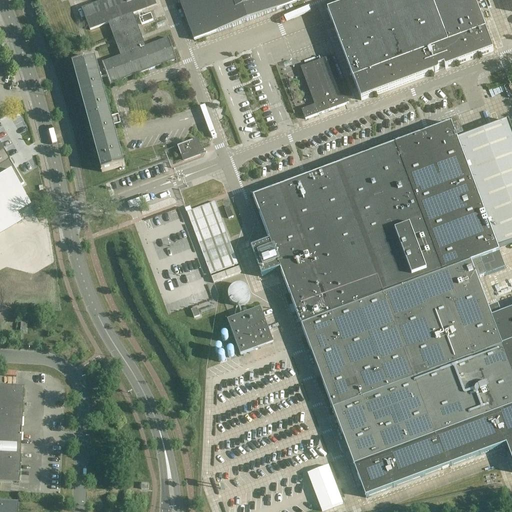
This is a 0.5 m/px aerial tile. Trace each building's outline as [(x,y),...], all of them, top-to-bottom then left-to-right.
[(153,0),(78,0),(79,0),(80,0),(99,0),(101,3),(83,10),(90,30),(109,24),(121,57),(103,64),(103,63),(102,63),(103,68),(97,69),(95,60),(96,60),(96,59),(72,65),(73,66),(74,66),(100,162),(99,162),(102,172),(101,172),(102,173),(125,167),(125,165),(124,166),(113,128),(114,127),(111,117),(111,118),(100,79),(107,77),(111,86),(111,85),(176,60),(176,61),(177,61),(169,39),(168,39),(168,40),(145,48),(133,15),(156,6),(153,0)] [(179,0),(194,41),(200,39),(300,1),(299,0),(179,0)] [(361,102),(437,73),(438,73),(438,72),(439,71),(439,70),(438,70),(444,67),(445,70),(493,52),(473,0),(359,0),(328,12),(361,102)] [(151,14),(139,19),(142,25),(153,20),(151,14)] [(331,57),(301,68),(315,106),(302,111),(305,120),(349,104),(331,57)] [(458,140),(499,249),(511,244),(511,131),(508,121),(458,140)] [(487,276),(481,260),(500,253),(499,249),(458,140),(451,124),(269,192),(253,199),(269,242),(251,249),(262,278),(280,271),(290,296),(354,467),(365,498),(506,446),(511,462),(511,343),(502,347),(478,279),(487,276)] [(184,162),(200,156),(200,155),(200,154),(199,152),(202,151),(198,139),(177,147),(181,156),(182,156),(184,162)] [(0,145),(0,144),(0,165),(9,160),(3,150),(4,150),(1,144),(0,145)] [(230,207),(225,209),(228,219),(233,217),(230,207)] [(221,258),(214,259),(219,283),(229,281),(228,278),(239,275),(232,243),(224,245),(219,220),(213,222),(221,258)] [(244,286),(243,286),(241,285),(238,285),(236,286),(234,286),(233,288),(231,289),(230,291),(229,293),(229,294),(229,295),(228,296),(228,297),(229,298),(229,299),(229,300),(230,301),(230,302),(231,302),(232,304),(233,305),(234,306),(236,306),(237,307),(239,307),(241,307),(242,306),(244,306),(245,305),(247,304),(248,303),(249,302),(249,300),(250,299),(250,298),(250,297),(250,295),(250,294),(250,293),(249,292),(249,290),(248,289),(247,288),(246,287),(245,287),(244,286)] [(511,299),(501,303),(503,311),(511,307),(511,299)] [(199,317),(196,309),(191,311),(194,319),(199,317)] [(228,322),(241,356),(273,344),(261,310),(228,322)] [(23,387),(0,386),(0,482),(19,483),(23,387)] [(328,467),(307,475),(320,507),(321,511),(322,511),(343,504),(328,467)] [(0,511),(17,511),(18,503),(0,502),(0,511)]
